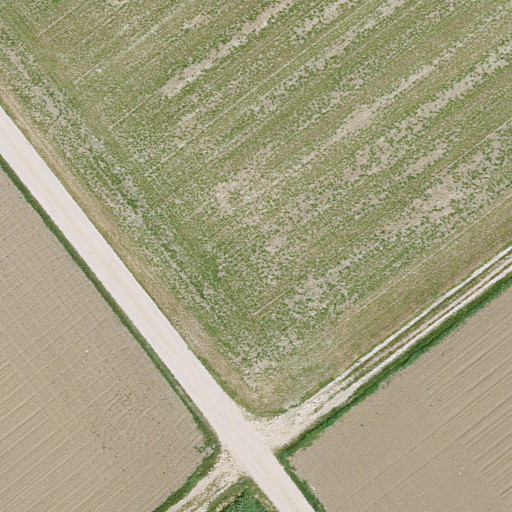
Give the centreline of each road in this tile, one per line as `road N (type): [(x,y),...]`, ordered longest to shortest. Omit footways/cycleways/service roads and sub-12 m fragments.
road 1 (track): [(0,128),(300,511)]
road 2 (track): [(511,256),(184,511)]
